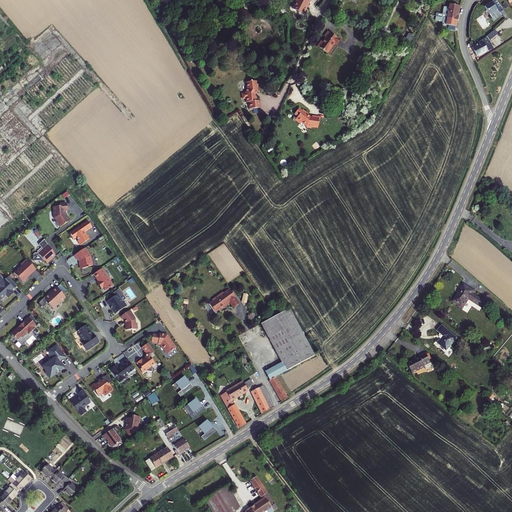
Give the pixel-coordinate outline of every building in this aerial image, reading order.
[(309,0),(295,0),(293,6),(303,12),(309,0)] [(494,12),(502,23),(507,19),(492,1),(482,9),(488,16),(494,12)] [(456,19),(460,5),(449,2),(447,9),(444,9),(443,14),(440,13),(439,15),(442,16),(456,19)] [(442,16),(439,15),(436,14),(435,19),(441,20),(441,22),(448,24),(447,28),(454,30),(456,19),(442,16)] [(321,40),(317,46),(327,53),(334,43),(336,44),(340,39),(327,31),(324,35),(325,36),(322,41),(321,40)] [(476,58),(492,47),(487,38),(492,34),(490,32),(476,43),(477,44),(470,49),(476,58)] [(334,43),(327,53),(331,55),(337,45),(336,44),(334,43)] [(257,81),(245,82),(246,89),(243,93),(240,93),(241,99),(244,98),(244,101),(246,102),(247,109),(258,108),(257,101),(254,101),(253,95),(256,92),(257,92),(257,89),(257,81)] [(318,127),(319,116),(312,116),(312,117),(310,117),(308,115),(308,114),(303,110),(302,111),(299,108),(295,114),(298,117),(296,120),(301,124),(302,123),(307,126),(307,127),(312,128),(312,127),(318,127)] [(56,222),(60,227),(69,220),(65,215),(64,214),(64,211),(67,211),(66,203),(59,204),(59,206),(53,207),(54,218),(57,221),(56,222)] [(92,227),(87,221),(69,234),(73,240),(76,238),(78,240),(77,241),(80,245),(89,239),(86,235),(84,232),(92,227)] [(55,255),(44,240),(38,245),(42,249),(37,253),(35,253),(33,255),(33,261),(40,261),(45,261),(47,264),(52,259),(51,258),(55,255)] [(85,248),(74,255),(77,260),(79,259),(79,260),(80,263),(79,264),(80,268),(81,269),(87,268),(87,267),(92,266),(89,255),(87,252),(87,251),(85,248)] [(35,269),(26,260),(22,264),(22,266),(14,273),(23,283),(28,278),(26,276),(29,274),(30,275),(35,269)] [(110,281),(102,268),(93,274),(97,280),(97,279),(98,281),(100,283),(98,285),(101,289),(104,287),(106,290),(113,286),(110,281)] [(14,289),(17,286),(8,277),(5,280),(6,281),(5,283),(0,277),(0,298),(1,299),(6,295),(9,298),(13,293),(11,290),(13,288),(14,289)] [(60,284),(57,288),(63,295),(67,291),(60,284)] [(475,294),(465,287),(452,304),(458,308),(456,310),(461,314),(470,302),(482,311),(486,305),(474,296),(475,294)] [(64,299),(66,298),(63,295),(57,288),(56,288),(51,292),(52,293),(49,296),(46,296),(46,299),(39,305),(44,310),(47,307),(46,306),(48,304),(53,309),(61,302),(63,302),(64,301),(64,299)] [(107,302),(115,314),(126,307),(122,302),(126,299),(119,289),(113,293),(115,296),(109,300),(107,302)] [(213,301),(209,304),(215,312),(220,309),(220,310),(225,307),(224,306),(226,304),(229,302),(233,308),(240,304),(234,296),(235,295),(232,291),(231,292),(229,289),(223,293),(223,292),(212,300),(213,301)] [(106,296),(109,300),(115,296),(113,293),(112,292),(106,296)] [(314,356),(289,309),(261,324),(282,362),(286,371),(314,356)] [(132,314),(129,310),(121,316),(126,323),(126,330),(137,329),(136,323),(135,323),(135,320),(134,319),(135,318),(133,316),(132,315),(132,314)] [(22,324),(11,334),(17,340),(21,336),(22,337),(26,334),(26,335),(29,332),(30,333),(35,329),(33,327),(36,325),(34,323),(29,318),(28,317),(22,323),(22,324)] [(84,346),(86,349),(92,345),(92,346),(99,342),(94,335),(93,336),(92,335),(90,335),(90,332),(89,331),(89,330),(89,329),(89,327),(88,326),(86,325),(77,331),(80,336),(80,337),(83,341),(82,341),(84,344),(84,346)] [(442,337),(435,344),(444,352),(456,339),(441,326),(436,332),(442,337)] [(152,343),(161,344),(168,354),(175,349),(172,344),(173,343),(170,339),(169,340),(166,336),(160,335),(159,335),(154,334),(152,335),(151,341),(152,343)] [(154,352),(148,344),(142,348),(146,354),(145,359),(143,361),(142,360),(137,363),(139,366),(138,367),(142,373),(146,371),(151,372),(152,366),(155,364),(151,358),(151,355),(154,352)] [(52,360),(43,367),(46,372),(45,372),(50,378),(56,374),(55,373),(56,372),(55,371),(57,369),(58,371),(59,370),(59,371),(64,368),(61,364),(60,364),(59,362),(59,361),(65,357),(60,350),(50,358),(52,360)] [(427,360),(422,350),(416,354),(417,356),(406,362),(410,370),(427,360)] [(132,372),(135,370),(127,359),(121,364),(122,366),(118,369),(116,366),(110,370),(120,383),(125,379),(124,377),(127,375),(128,376),(133,373),(132,372)] [(281,402),(288,398),(276,377),(286,371),(282,362),(265,371),(281,402)] [(107,375),(104,377),(110,386),(113,383),(107,375)] [(95,384),(90,387),(93,392),(95,391),(99,396),(103,393),(105,396),(113,390),(110,386),(104,377),(103,377),(98,381),(99,382),(95,385),(95,384)] [(177,393),(180,397),(193,387),(190,384),(187,380),(184,377),(175,383),(181,391),(177,393)] [(243,382),(220,396),(238,427),(239,429),(245,425),(234,405),(233,405),(231,400),(248,390),(246,388),(253,384),(251,380),(244,384),(243,382)] [(252,391),(263,413),(273,407),(263,386),(252,391)] [(78,412),(81,416),(87,412),(84,409),(85,407),(91,403),(88,399),(89,399),(83,390),(78,394),(80,397),(71,403),(73,405),(74,404),(75,406),(74,407),(78,412)] [(154,393),(146,398),(151,406),(159,401),(154,393)] [(493,395),(489,400),(496,405),(500,399),(493,395)] [(189,416),(192,420),(205,410),(202,406),(201,406),(198,402),(196,399),(187,405),(193,413),(189,416)] [(126,423),(125,431),(129,436),(139,429),(137,427),(138,423),(139,423),(139,417),(132,416),(131,419),(130,418),(126,418),(125,423),(126,423)] [(157,422),(153,425),(157,431),(164,426),(159,419),(156,421),(157,422)] [(201,437),(204,441),(216,431),(213,427),(209,424),(207,420),(198,427),(204,434),(201,437)] [(176,457),(189,449),(176,428),(166,435),(175,451),(173,452),(176,457)] [(112,429),(104,436),(106,440),(107,439),(109,442),(108,442),(112,448),(121,441),(112,429)] [(166,447),(145,461),(151,471),(173,458),(166,447)] [(48,478),(50,481),(58,473),(55,470),(54,471),(47,465),(40,473),(47,479),(48,478)] [(7,480),(11,484),(18,491),(21,488),(22,489),(30,479),(23,472),(17,479),(12,475),(7,480)] [(64,479),(58,473),(50,481),(57,487),(58,486),(60,488),(68,480),(65,478),(64,479)] [(270,511),(277,508),(256,477),(250,481),(263,500),(245,511),(234,511),(233,511),(270,511)] [(70,483),(68,480),(60,488),(63,491),(62,492),(68,498),(76,489),(69,484),(70,483)] [(4,493),(11,500),(17,494),(16,493),(18,491),(11,484),(8,486),(9,487),(4,493)] [(227,486),(205,500),(211,511),(233,511),(234,511),(240,508),(227,486)] [(5,507),(11,500),(4,493),(0,497),(0,507),(2,509),(4,506),(5,507)]
